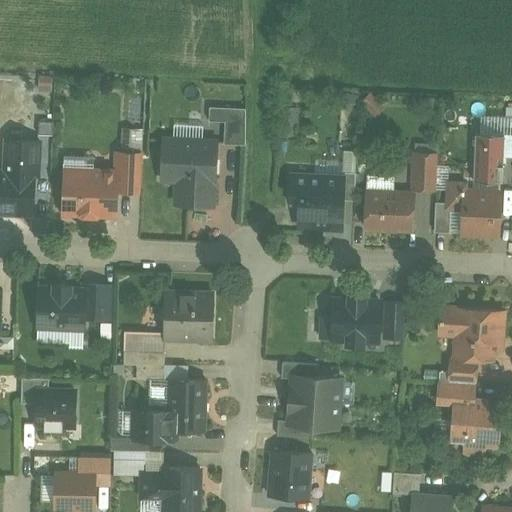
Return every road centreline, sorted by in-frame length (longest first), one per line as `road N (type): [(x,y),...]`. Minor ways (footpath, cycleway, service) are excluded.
road 1 (residential): [(251,258),(511,267)]
road 2 (track): [(252,0),(259,113),(251,258)]
road 3 (residential): [(236,511),(251,258)]
road 4 (residential): [(0,244),(251,258)]
